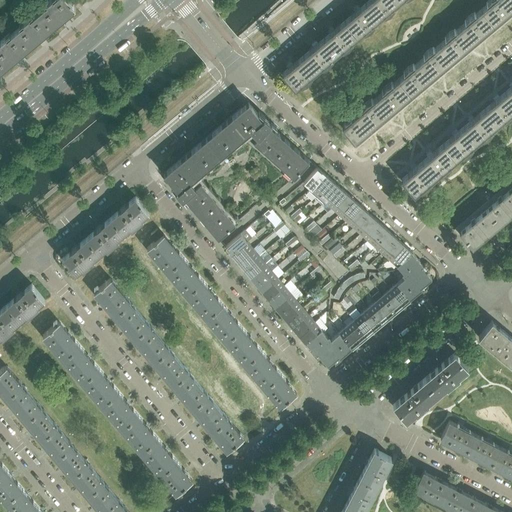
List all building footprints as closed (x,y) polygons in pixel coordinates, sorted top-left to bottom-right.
[(75,7),(69,0),(48,0),(46,2),(47,4),(39,11),(52,26),(75,7)] [(378,18),(393,5),(399,0),(398,0),(368,0),(365,3),(378,18)] [(509,12),(509,11),(511,8),(511,3),(509,0),(491,0),(481,9),(494,24),(505,14),(506,15),(509,12)] [(357,35),(378,18),(365,3),(359,8),(359,7),(355,10),(356,11),(345,20),(357,35)] [(483,33),(494,24),(481,9),(460,26),(473,41),(479,36),(480,37),(484,34),(483,33)] [(52,26),(39,11),(30,18),(29,17),(23,21),(24,23),(16,30),(29,46),(52,26)] [(337,53),(352,40),(357,35),(345,20),(334,30),(333,29),(329,32),(330,33),(324,38),(337,53)] [(468,47),(467,46),(473,41),(460,26),(440,44),(452,59),(463,49),(464,50),(468,47)] [(29,46),(16,30),(7,38),(5,36),(4,37),(0,40),(0,41),(1,42),(0,43),(0,57),(6,65),(29,46)] [(316,70),(332,57),(337,53),(324,38),(318,43),(317,42),(315,44),(313,45),(314,46),(303,55),(316,70)] [(442,68),(452,59),(440,44),(419,61),(432,76),(438,71),(439,72),(442,69),(442,68)] [(295,88),(310,75),(316,70),(303,55),(292,64),(292,63),(288,66),(289,67),(282,73),(295,88)] [(426,82),(426,81),(432,76),(419,61),(398,78),(411,93),(422,84),(423,85),(426,82)] [(400,103),(411,93),(398,78),(378,96),(390,111),(396,106),(397,107),(401,104),(400,103)] [(511,111),(511,99),(505,91),(499,96),(498,96),(495,99),(485,109),(497,124),(511,111)] [(385,117),(384,116),(390,111),(378,96),(357,113),(369,128),(380,119),(381,120),(385,117)] [(249,101),(241,107),(245,112),(248,115),(256,124),(251,129),(253,131),(258,136),(270,124),(269,122),(268,121),(266,119),(265,118),(263,118),(262,118),(262,117),(249,101)] [(241,107),(226,120),(241,137),(251,129),(256,124),(248,115),(245,112),(241,107)] [(497,124),(485,109),(474,118),(473,117),(469,120),(470,121),(464,126),(477,141),(497,124)] [(369,128),(357,113),(342,126),(354,141),(355,140),(356,141),(359,138),(359,137),(369,128)] [(226,120),(216,129),(231,146),(241,137),(226,120)] [(258,136),(254,141),(263,149),(278,132),(274,128),(270,124),(258,136)] [(456,158),(477,141),(464,126),(458,131),(457,130),(453,133),(454,134),(443,143),(456,158)] [(216,129),(206,137),(221,154),(231,146),(216,129)] [(278,132),(263,149),(274,159),(288,141),(278,132)] [(206,137),(195,146),(210,163),(221,154),(206,137)] [(288,141),(274,159),(284,168),(299,150),(288,141)] [(456,158),(443,143),(432,153),(431,152),(428,155),(428,156),(422,161),(435,176),(456,158)] [(195,146),(185,154),(201,171),(210,163),(195,146)] [(299,150),(284,168),(294,176),(309,159),(299,150)] [(185,154),(175,163),(185,174),(190,180),(196,175),(201,171),(185,154)] [(435,176),(422,161),(416,166),(415,165),(414,167),(412,168),(412,169),(401,179),(403,181),(401,183),(412,195),(435,176)] [(175,163),(164,172),(173,184),(178,189),(178,190),(182,187),(186,184),(190,180),(185,174),(175,163)] [(317,166),(303,181),(311,188),(324,173),(317,166)] [(311,188),(307,191),(314,198),(315,198),(318,194),(331,179),(324,173),(311,188)] [(178,189),(177,190),(178,191),(179,193),(180,194),(182,196),(183,197),(184,196),(188,201),(192,205),(210,191),(201,181),(196,175),(190,180),(186,184),(182,187),(178,190),(178,189)] [(318,194),(315,198),(321,204),(325,201),(339,186),(331,179),(318,194)] [(511,211),(511,183),(510,182),(484,204),(499,223),(511,211)] [(321,204),(327,211),(332,207),(346,192),(339,186),(325,201),(321,204)] [(210,191),(192,205),(200,215),(218,201),(210,191)] [(346,192),(332,207),(339,214),(353,199),(346,192)] [(124,233),(149,212),(148,210),(136,196),(126,204),(125,203),(120,208),(120,209),(111,217),(124,233)] [(353,199),(339,214),(346,220),(360,205),(353,199)] [(218,201),(200,215),(209,226),(227,211),(218,201)] [(499,223),(484,204),(454,229),(458,233),(460,231),(472,245),(499,223)] [(288,213),(294,208),(291,205),(285,210),(288,213)] [(360,205),(346,220),(354,227),(367,211),(360,205)] [(291,217),(301,209),(299,207),(290,215),(291,217)] [(276,216),(273,211),(271,212),(268,209),(264,213),(266,216),(270,221),(272,220),(276,216)] [(302,217),(298,214),(302,210),(301,209),(291,217),(293,218),(297,221),(302,217)] [(227,211),(209,226),(218,237),(236,222),(227,211)] [(367,211),(354,227),(361,233),(374,218),(367,211)] [(280,222),(276,216),(272,220),(276,225),(280,222)] [(100,253),(124,233),(111,217),(102,225),(101,224),(95,228),(96,229),(87,237),(100,253)] [(374,218),(361,233),(368,240),(382,224),(374,218)] [(274,230),(283,222),(282,220),(280,222),(276,225),(273,228),(274,230)] [(306,230),(315,222),(314,220),(304,228),(306,230)] [(275,231),(285,224),(283,222),(274,230),(275,231)] [(307,231),(316,223),(315,222),(306,230),(307,231)] [(382,224),(368,240),(375,246),(389,230),(382,224)] [(318,231),(314,226),(309,230),(313,236),(318,231)] [(178,252),(175,247),(176,246),(173,243),(172,243),(171,243),(163,233),(162,234),(157,228),(150,234),(156,240),(147,247),(167,270),(183,256),(179,251),(178,252)] [(240,232),(225,245),(232,253),(247,240),(252,237),(251,236),(245,229),(241,233),(240,232)] [(318,239),(325,233),(322,230),(315,236),(318,239)] [(389,230),(375,246),(382,253),(396,237),(389,230)] [(321,244),(331,236),(328,233),(319,241),(321,244)] [(286,244),(296,237),(294,235),(285,243),(286,244)] [(76,274),(100,253),(87,237),(77,245),(77,244),(71,249),(72,250),(62,258),(74,272),(76,274)] [(288,246),(297,238),(296,237),(286,244),(288,246)] [(328,248),(336,241),(332,237),(324,244),(328,248)] [(396,237),(382,253),(389,259),(403,243),(396,237)] [(247,240),(232,253),(238,260),(253,247),(247,240)] [(253,247),(238,260),(244,268),(259,255),(265,250),(259,242),(253,247)] [(339,242),(329,250),(333,253),(334,255),(344,247),(342,246),(339,242)] [(403,243),(389,259),(396,265),(412,251),(403,243)] [(297,255),(305,248),(302,245),(294,251),(297,255)] [(344,247),(334,255),(336,257),(345,249),(344,247)] [(259,255),(244,268),(250,275),(265,262),(272,257),(265,250),(259,255)] [(299,259),(308,251),(307,250),(297,258),(299,259)] [(300,261),(309,253),(308,251),(299,259),(300,261)] [(412,251),(396,265),(398,267),(403,272),(402,273),(404,276),(405,278),(421,265),(423,264),(419,259),(412,251)] [(183,256),(167,270),(186,294),(203,280),(198,274),(198,275),(194,270),(195,269),(192,266),(191,266),(187,262),(188,262),(183,256)] [(265,262),(250,275),(256,282),(272,269),(277,265),(278,264),(272,257),(265,262)] [(349,268),(358,260),(357,258),(347,266),(349,268)] [(350,269),(359,262),(358,260),(349,268),(350,269)] [(318,271),(321,268),(322,268),(319,264),(310,272),(312,275),(318,271)] [(272,269),(256,282),(262,290),(278,277),(284,272),(277,265),(272,269)] [(404,276),(397,282),(410,297),(422,287),(421,286),(431,277),(421,265),(405,278),(404,276)] [(278,277),(262,290),(269,297),(284,284),(278,277)] [(130,301),(119,288),(110,278),(98,288),(97,286),(94,289),(95,290),(94,291),(102,301),(102,302),(105,306),(106,305),(109,310),(113,315),(130,301)] [(323,289),(333,281),(331,279),(322,287),(323,289)] [(214,293),(213,291),(211,289),(210,290),(207,285),(203,280),(186,294),(206,317),(222,303),(218,298),(217,298),(214,294),(214,293)] [(325,290),(334,282),(333,281),(323,289),(325,290)] [(397,282),(390,288),(403,303),(410,297),(397,282)] [(20,320),(45,299),(43,298),(44,298),(31,283),(22,291),(21,291),(18,293),(16,295),(16,296),(7,304),(20,320)] [(356,292),(360,287),(357,283),(352,287),(356,292)] [(284,284),(269,297),(275,304),(290,291),(284,284)] [(290,291),(275,304),(281,312),(296,299),(302,294),(296,286),(290,291)] [(390,288),(382,294),(395,309),(403,303),(390,288)] [(382,294),(375,300),(388,316),(395,309),(382,294)] [(296,299),(281,312),(287,319),(302,306),(296,299)] [(375,300),(368,307),(381,322),(388,316),(375,300)] [(149,325),(130,301),(113,315),(118,321),(118,320),(122,324),(121,325),(124,329),(125,328),(129,333),(128,333),(133,338),(149,325)] [(234,316),(233,314),(231,313),(230,313),(226,309),(227,308),(222,303),(206,317),(225,340),(242,326),(237,321),(233,317),(234,316)] [(0,336),(20,320),(7,304),(0,309),(0,336)] [(302,306),(287,319),(293,326),(309,314),(302,306)] [(356,307),(348,313),(353,319),(366,334),(373,328),(360,313),(356,307)] [(368,307),(360,313),(373,328),(381,322),(368,307)] [(309,314),(293,326),(300,334),(315,321),(309,314)] [(353,319),(346,325),(359,340),(366,334),(353,319)] [(71,334),(70,332),(68,330),(67,331),(59,321),(58,322),(56,320),(53,323),(55,325),(43,334),(62,358),(79,344),(75,339),(74,339),(71,335),(71,334)] [(509,335),(492,321),(492,320),(478,336),(479,337),(479,336),(495,349),(502,341),(503,342),(509,335)] [(315,321),(300,334),(306,341),(321,328),(315,321)] [(169,348),(149,325),(133,338),(137,344),(138,343),(141,348),(141,349),(143,351),(144,352),(145,352),(148,356),(152,361),(169,348)] [(346,325),(338,331),(351,347),(359,340),(346,325)] [(253,339),(252,337),(251,336),(249,336),(246,332),(242,326),(225,340),(245,363),(261,349),(257,344),(256,344),(253,340),(253,339)] [(321,328),(306,341),(316,353),(317,352),(333,339),(331,337),(328,334),(327,335),(323,331),(321,328)] [(333,339),(317,352),(327,364),(338,355),(339,357),(351,347),(338,331),(331,337),(333,339)] [(511,337),(509,335),(503,342),(502,341),(495,349),(511,363),(511,337)] [(94,362),(90,358),(91,357),(88,353),(87,354),(83,350),(84,349),(79,344),(62,358),(82,381),(99,367),(94,362)] [(188,371),(180,361),(169,348),(152,361),(157,367),(161,371),(160,372),(163,375),(164,375),(168,379),(167,380),(172,385),(188,371)] [(273,362),(271,360),(270,359),(269,359),(265,355),(266,355),(261,349),(245,363),(264,386),(281,373),(276,367),(276,368),(272,363),(273,362)] [(447,387),(458,376),(468,367),(455,352),(441,363),(442,364),(438,368),(437,367),(424,378),(437,394),(446,386),(447,387)] [(22,384),(14,375),(6,365),(4,367),(4,366),(0,369),(0,390),(1,392),(1,393),(5,398),(22,384)] [(109,381),(110,380),(107,377),(106,377),(103,373),(103,372),(99,367),(82,381),(102,404),(118,391),(113,385),(109,381)] [(208,394),(188,371),(172,385),(176,390),(177,390),(180,394),(180,395),(183,399),(184,398),(187,402),(187,403),(191,408),(208,394)] [(296,392),(291,386),(292,385),(289,381),(288,382),(284,378),(285,378),(281,373),(264,386),(280,405),(281,404),(282,404),(289,399),(288,398),(296,392)] [(416,412),(428,402),(428,401),(437,394),(424,378),(410,389),(411,390),(409,392),(407,393),(406,392),(393,404),(406,420),(415,411),(416,412)] [(41,408),(22,384),(5,398),(10,403),(14,407),(13,408),(15,410),(16,412),(17,411),(21,415),(20,416),(25,421),(41,408)] [(129,405),(130,403),(127,400),(126,401),(122,396),(123,396),(118,391),(102,404),(121,428),(138,414),(133,408),(133,409),(129,405)] [(227,417),(208,394),(191,408),(196,413),(200,417),(199,418),(202,422),(203,421),(207,426),(206,426),(211,431),(227,417)] [(57,426),(49,416),(41,408),(25,421),(29,426),(30,426),(33,429),(32,431),(35,434),(36,433),(36,434),(40,440),(57,426)] [(152,432),(149,428),(149,427),(146,423),(145,424),(142,419),(138,414),(121,428),(141,451),(157,437),(153,431),(152,432)] [(243,436),(235,427),(227,417),(211,431),(215,436),(216,436),(219,440),(218,441),(221,444),(222,444),(227,450),(235,443),(235,444),(242,438),(241,437),(243,436)] [(511,452),(505,449),(449,420),(440,437),(456,446),(475,456),(506,472),(511,474),(511,452)] [(72,444),(65,435),(57,426),(40,440),(45,445),(45,444),(48,448),(47,449),(50,452),(51,452),(52,452),(51,452),(56,458),(72,444)] [(168,451),(169,450),(166,446),(165,447),(161,442),(157,437),(141,451),(160,473),(176,460),(172,455),(168,451)] [(88,462),(80,453),(72,444),(56,458),(60,463),(61,463),(64,467),(63,468),(66,471),(67,470),(67,471),(71,476),(88,462)] [(376,485),(383,473),(391,456),(374,448),(368,460),(367,459),(365,464),(366,464),(360,476),(376,485)] [(188,472),(186,470),(185,468),(183,469),(180,466),(181,465),(176,460),(160,473),(176,492),(177,491),(178,492),(185,486),(184,485),(192,479),(187,473),(188,472)] [(104,482),(95,472),(88,462),(71,476),(76,482),(76,481),(79,485),(78,486),(81,489),(82,489),(83,489),(82,490),(87,495),(104,482)] [(406,475),(410,466),(403,463),(399,471),(406,475)] [(17,482),(14,479),(15,478),(12,474),(11,475),(10,474),(11,474),(7,469),(0,474),(0,494),(6,501),(22,488),(17,482)] [(440,500),(449,483),(439,478),(423,470),(414,487),(440,500)] [(362,511),(376,485),(360,476),(354,487),(353,487),(351,491),(346,503),(362,511)] [(115,511),(124,505),(104,482),(87,495),(91,500),(92,500),(96,505),(95,506),(98,509),(99,509),(101,511),(115,511)] [(462,511),(465,511),(474,496),(462,490),(458,488),(449,483),(440,500),(451,506),(462,511)] [(33,501),(30,497),(30,496),(28,493),(26,493),(27,493),(22,488),(6,501),(14,511),(30,511),(38,506),(33,500),(33,501)] [(497,511),(499,509),(490,504),(486,502),(474,496),(465,511),(497,511)] [(362,511),(346,503),(340,511),(362,511)]
